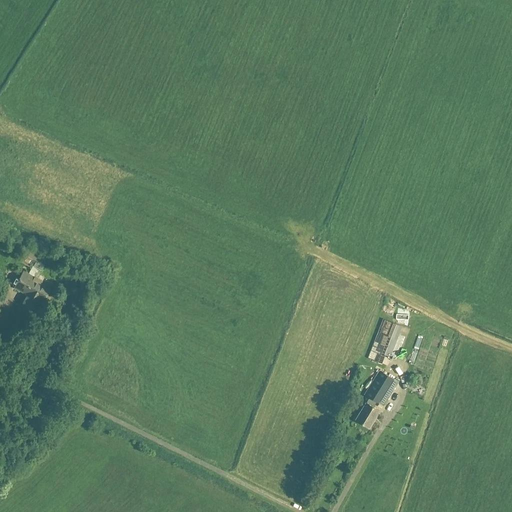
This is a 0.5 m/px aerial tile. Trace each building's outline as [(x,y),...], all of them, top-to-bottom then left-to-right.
[(36,273),(40,265),(34,262),(30,270),(36,273)] [(24,271),(14,287),(26,294),(17,309),(31,317),(40,302),(42,303),(51,286),(24,271)] [(389,358),(402,326),(383,319),(368,358),(382,364),(385,356),(389,358)] [(437,337),(417,370),(424,374),(445,342),(437,337)] [(376,401),(383,406),(398,381),(379,370),(364,394),(369,397),(366,402),(355,419),(368,427),(378,410),(373,407),(376,401)] [(339,439),(351,446),(357,436),(346,428),(339,439)]
